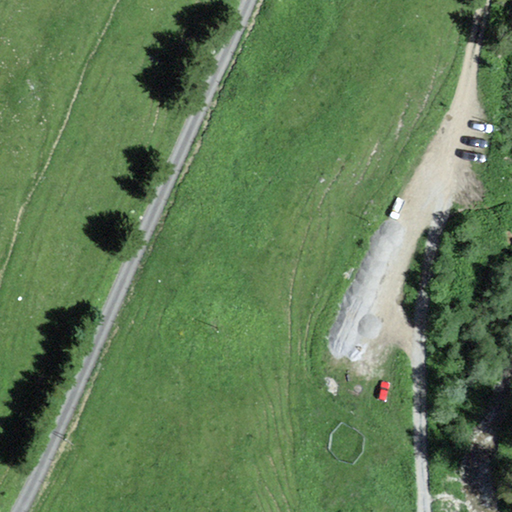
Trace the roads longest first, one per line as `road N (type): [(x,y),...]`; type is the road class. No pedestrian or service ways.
road 1 (track): [(249,0),(17,511)]
road 2 (track): [(482,0),(422,331),(427,511)]
